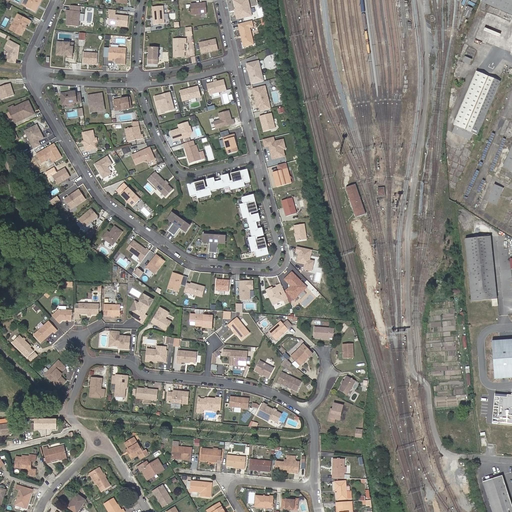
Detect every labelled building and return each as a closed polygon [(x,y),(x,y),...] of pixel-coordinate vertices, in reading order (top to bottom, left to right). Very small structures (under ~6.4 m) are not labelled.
[(29,0),(26,8),(36,13),(42,0),(29,0)] [(248,0),(233,0),(238,20),(253,16),(248,0)] [(511,0),(483,0),(511,12),(511,0)] [(205,3),(190,4),(191,14),(206,13),(205,3)] [(469,16),(473,7),(469,5),(465,14),(469,16)] [(162,6),(152,7),(153,24),(164,23),(162,6)] [(128,16),(116,15),(115,14),(116,10),(108,9),(108,14),(109,14),(108,25),(127,27),(128,16)] [(80,11),(66,10),(66,14),(67,14),(66,26),(78,27),(80,11)] [(27,25),(29,21),(17,14),(9,29),(20,35),(22,30),(23,31),(25,27),(24,27),(26,24),(27,25)] [(252,21),(238,24),(244,48),(255,45),(251,28),(254,27),(252,21)] [(185,39),(173,39),(173,57),(183,57),(183,43),(185,43),(185,39)] [(199,43),(201,54),(218,50),(215,39),(199,43)] [(7,62),(14,63),(15,58),(16,58),(18,46),(6,40),(2,47),(9,51),(7,62)] [(57,42),(56,54),(68,55),(68,57),(72,57),(72,47),(69,47),(69,43),(57,42)] [(126,49),(109,47),(108,60),(112,60),(112,59),(125,59),(126,49)] [(157,64),(158,48),(149,47),(148,63),(157,64)] [(97,54),(83,53),(82,63),(97,64),(97,54)] [(259,61),(246,64),(251,84),(264,81),(259,61)] [(455,124),(473,132),(477,134),(500,80),(477,71),(454,124),(455,124)] [(224,80),(206,84),(209,94),(226,90),(224,80)] [(0,87),(0,95),(1,100),(14,96),(10,84),(0,87)] [(201,96),(198,86),(190,88),(190,89),(188,90),(187,89),(179,91),(182,101),(201,96)] [(265,86),(253,89),(258,111),(271,108),(265,86)] [(173,107),(169,90),(154,94),(157,106),(160,105),(162,110),(173,107)] [(62,104),(67,104),(74,103),(77,102),(77,103),(82,102),(80,93),(75,94),(75,92),(60,94),(62,104)] [(102,93),(88,95),(90,112),(104,110),(102,93)] [(115,111),(131,108),(130,97),(113,100),(115,111)] [(16,122),(34,114),(28,102),(15,108),(14,106),(9,109),(16,122)] [(216,128),(234,123),(233,119),(231,120),(229,111),(219,113),(220,119),(214,121),(216,128)] [(271,114),(260,117),(264,132),(275,129),(271,114)] [(189,126),(188,122),(179,124),(180,129),(179,130),(178,131),(177,129),(171,131),(173,140),(183,137),(183,138),(189,136),(192,132),(190,126),(189,126)] [(26,131),(35,148),(42,145),(40,141),(45,138),(38,124),(26,131)] [(472,134),(473,132),(455,124),(453,131),(470,139),(472,134)] [(127,142),(143,139),(142,134),(140,135),(138,126),(125,129),(127,142)] [(95,138),(93,131),(82,133),(84,141),(81,141),(82,145),(84,144),(85,152),(97,150),(96,144),(98,143),(97,138),(95,138)] [(236,141),(234,134),(228,135),(223,137),(227,154),(237,151),(235,143),(235,142),(236,141)] [(274,138),(263,140),(265,148),(269,147),(272,160),(285,157),(281,140),(275,142),(274,138)] [(183,143),(190,163),(205,158),(202,152),(199,153),(196,145),(194,145),(193,140),(183,143)] [(61,157),(54,144),(37,154),(42,162),(50,157),(53,162),(61,157)] [(508,170),(511,159),(511,146),(503,168),(508,170)] [(133,165),(147,159),(148,162),(155,159),(152,153),(151,153),(150,151),(151,150),(150,147),(130,156),(133,165)] [(113,164),(107,156),(95,164),(103,178),(111,173),(108,167),(113,164)] [(286,164),(278,166),(279,171),(273,173),(277,188),(292,183),(286,164)] [(117,174),(112,165),(109,166),(113,173),(106,178),(107,180),(117,174)] [(64,169),(51,176),(56,185),(69,177),(64,169)] [(232,179),(229,180),(227,174),(221,176),(213,178),(206,179),(208,185),(205,186),(203,179),(193,182),(193,183),(187,184),(190,196),(197,194),(198,198),(211,194),(210,191),(229,186),(230,190),(244,186),(243,182),(249,181),(246,169),(240,171),(240,170),(230,173),(232,179)] [(154,172),(147,179),(165,196),(172,189),(154,172)] [(495,204),(503,187),(495,184),(488,200),(495,204)] [(356,185),(347,188),(357,217),(366,214),(356,185)] [(127,187),(120,194),(134,207),(141,200),(127,187)] [(79,189),(64,199),(71,209),(86,199),(79,189)] [(255,249),(257,255),(269,252),(267,246),(268,246),(265,236),(258,238),(257,235),(263,233),(262,227),(261,227),(259,219),(260,219),(258,213),(252,214),(251,211),(258,209),(255,200),(253,194),(241,197),(243,203),(239,204),(243,218),(247,217),(252,235),(248,236),(251,250),(255,249)] [(58,196),(50,200),(53,205),(61,200),(58,196)] [(292,198),(282,201),(286,216),(297,213),(292,198)] [(91,209),(79,219),(85,227),(98,216),(91,209)] [(173,213),(169,219),(174,223),(181,228),(187,232),(191,226),(173,213)] [(304,223),(294,225),(297,241),(306,239),(304,223)] [(180,229),(173,224),(168,231),(175,236),(180,229)] [(113,245),(122,232),(114,226),(110,232),(111,232),(110,234),(107,231),(102,238),(113,245)] [(226,236),(204,235),(204,242),(210,242),(219,242),(225,243),(226,236)] [(465,238),(470,300),(495,299),(491,236),(465,238)] [(140,264),(149,251),(146,248),(145,249),(133,241),(127,249),(134,254),(131,258),(140,264)] [(218,244),(210,244),(210,252),(218,253),(218,244)] [(312,250),(297,247),(296,252),(299,253),(297,263),(305,265),(304,270),(312,271),(314,261),(310,260),(312,250)] [(165,260),(157,254),(147,268),(156,274),(165,260)] [(138,267),(134,273),(140,277),(144,271),(138,267)] [(307,288),(292,272),(285,279),(291,286),(286,291),(295,300),(307,288)] [(186,283),(188,277),(173,273),(169,289),(179,292),(181,285),(186,286),(186,283)] [(229,280),(216,279),(216,290),(229,291),(229,280)] [(253,289),(253,281),(240,281),(240,300),(250,300),(250,289),(253,289)] [(191,285),(186,283),(186,286),(184,292),(202,297),(205,287),(192,283),(191,285)] [(272,287),(266,289),(273,304),(283,300),(279,292),(284,290),(281,283),(276,285),(277,286),(273,288),(272,287)] [(137,307),(134,306),(131,311),(132,315),(135,316),(136,316),(138,317),(136,319),(142,323),(143,322),(146,316),(144,315),(153,300),(144,295),(137,307)] [(75,314),(79,314),(98,315),(99,305),(79,304),(79,306),(75,306),(75,314)] [(120,316),(120,306),(104,305),(104,315),(120,316)] [(169,312),(160,307),(151,323),(166,331),(171,323),(165,320),(166,318),(169,312)] [(53,316),(59,324),(63,321),(72,321),(72,311),(59,310),(53,316)] [(213,316),(192,315),(191,322),(197,322),(197,326),(204,326),(204,327),(213,328),(213,316)] [(238,318),(230,324),(233,327),(235,331),(238,335),(243,340),(251,334),(238,318)] [(282,321),(269,332),(277,341),(289,330),(282,321)] [(49,322),(34,336),(41,344),(53,333),(55,334),(58,331),(49,322)] [(315,325),(314,338),(334,340),(335,327),(315,325)] [(110,332),(110,336),(111,336),(110,342),(114,346),(118,347),(120,347),(120,349),(129,350),(130,337),(119,335),(120,333),(110,332)] [(19,336),(12,343),(27,358),(34,351),(19,336)] [(511,339),(492,341),(495,378),(511,377),(511,339)] [(343,343),(343,358),(354,358),(355,343),(343,343)] [(304,344),(292,357),(301,366),(313,353),(304,344)] [(156,350),(147,349),(146,362),(154,363),(154,361),(157,361),(161,362),(164,361),(165,351),(166,348),(156,347),(156,350)] [(218,350),(213,354),(217,358),(222,354),(219,352),(218,350)] [(248,352),(233,351),(225,350),(225,355),(232,356),(232,363),(247,364),(248,352)] [(197,353),(178,351),(177,363),(181,364),(181,362),(186,363),(186,361),(196,362),(197,353)] [(288,360),(286,358),(282,366),(288,368),(291,362),(288,360)] [(275,369),(260,361),(256,371),(261,374),(264,375),(270,378),(275,369)] [(59,362),(48,373),(48,379),(59,389),(65,383),(60,377),(60,376),(66,369),(59,362)] [(283,372),(278,383),(282,385),(283,384),(298,392),(303,382),(283,372)] [(349,395),(356,380),(346,375),(339,390),(349,395)] [(117,378),(127,379),(126,388),(127,388),(129,377),(116,376),(116,377),(117,377),(117,378)] [(92,377),(91,386),(93,386),(92,393),(94,396),(101,397),(105,397),(106,390),(102,390),(103,378),(92,377)] [(116,377),(113,377),(113,384),(116,385),(115,397),(125,398),(126,388),(127,379),(117,378),(117,377),(116,377)] [(93,386),(91,386),(90,397),(101,398),(101,397),(94,396),(92,393),(93,386)] [(159,391),(138,389),(137,399),(158,401),(159,391)] [(174,393),(169,392),(168,402),(173,402),(173,404),(189,405),(190,393),(174,391),(174,393)] [(511,396),(496,395),(493,424),(511,425),(511,396)] [(251,399),(237,398),(231,397),(230,407),(236,408),(250,409),(251,399)] [(206,400),(200,399),(198,412),(204,413),(205,410),(221,412),(223,399),(218,398),(218,400),(210,399),(210,402),(207,401),(206,400)] [(328,421),(335,422),(336,419),(340,420),(344,404),(333,402),(328,421)] [(268,405),(265,403),(258,416),(269,422),(270,419),(278,423),(283,414),(268,406),(268,405)] [(0,435),(11,434),(9,418),(0,419),(0,435)] [(58,419),(35,418),(35,429),(58,430),(58,419)] [(130,452),(128,453),(132,458),(138,455),(140,458),(148,453),(145,450),(143,451),(142,452),(139,446),(133,438),(125,443),(128,449),(130,452)] [(50,461),(58,459),(58,458),(65,456),(63,446),(47,450),(47,447),(43,448),(46,462),(50,461)] [(181,458),(181,460),(190,461),(191,448),(172,446),(171,456),(171,457),(181,458)] [(200,460),(214,462),(214,460),(216,460),(220,460),(221,451),(216,450),(216,452),(212,451),(213,450),(201,448),(200,460)] [(21,460),(21,457),(15,457),(14,468),(27,470),(26,475),(35,476),(35,470),(30,469),(31,461),(35,462),(35,457),(34,457),(34,455),(29,455),(28,456),(26,456),(25,460),(21,460)] [(226,465),(234,466),(241,467),(241,468),(245,468),(246,457),(227,455),(226,465)] [(332,477),(343,478),(343,471),(343,467),(343,466),(344,458),(333,457),(333,465),(335,465),(335,467),(333,467),(332,477)] [(287,469),(287,471),(298,472),(299,461),(295,460),(295,459),(294,459),(284,458),(283,461),(275,460),(274,470),(284,471),(284,469),(287,469)] [(258,470),(260,470),(270,471),(270,461),(251,459),(249,469),(258,470)] [(142,470),(147,477),(155,473),(156,474),(163,470),(157,460),(148,465),(146,462),(138,467),(141,471),(142,470)] [(106,480),(105,477),(99,468),(90,473),(97,484),(101,492),(110,486),(106,480)] [(483,482),(492,511),(511,511),(511,505),(502,475),(483,482)] [(339,491),(337,491),(338,498),(347,498),(346,480),(335,480),(335,489),(337,489),(338,489),(339,491)] [(212,484),(191,482),(190,491),(201,493),(200,496),(210,498),(212,484)] [(28,493),(29,489),(16,485),(15,489),(19,490),(15,505),(25,509),(30,494),(28,493)] [(158,500),(160,502),(163,507),(172,501),(162,485),(153,491),(155,495),(158,500)] [(73,503),(69,508),(74,511),(77,511),(85,501),(76,495),(72,501),(73,503)] [(265,496),(263,496),(256,495),(255,506),(273,508),(274,497),(269,496),(265,496)] [(360,500),(363,500),(363,505),(371,504),(371,499),(366,500),(365,495),(360,495),(360,500)] [(282,508),(298,509),(299,498),(291,497),(290,499),(283,498),(282,508)] [(121,511),(117,505),(113,499),(104,504),(108,511),(124,511),(123,509),(122,510),(121,511)] [(349,511),(348,500),(336,501),(337,505),(338,505),(338,511),(349,511)] [(220,509),(222,508),(219,503),(207,511),(224,511),(223,510),(222,511),(220,509)]
